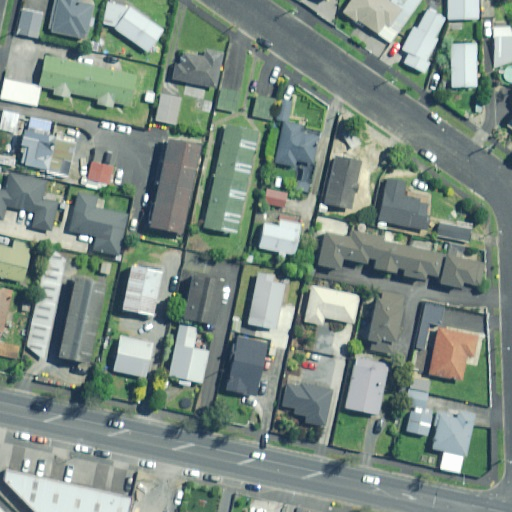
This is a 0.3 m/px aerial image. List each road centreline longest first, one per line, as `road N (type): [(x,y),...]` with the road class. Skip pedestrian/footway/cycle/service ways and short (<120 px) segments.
road 1 (secondary): [(454,511),(0,406)]
road 2 (residential): [(228,0),(485,177),(511,213)]
